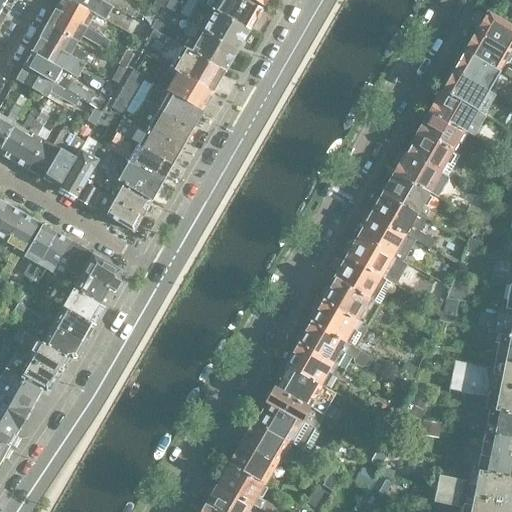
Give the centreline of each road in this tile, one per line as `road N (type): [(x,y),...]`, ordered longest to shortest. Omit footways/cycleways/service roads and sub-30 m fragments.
road 1 (residential): [(165,511),(453,0)]
road 2 (secondary): [(165,271),(320,0)]
road 3 (secondary): [(27,511),(165,271)]
road 4 (residential): [(165,271),(0,173)]
